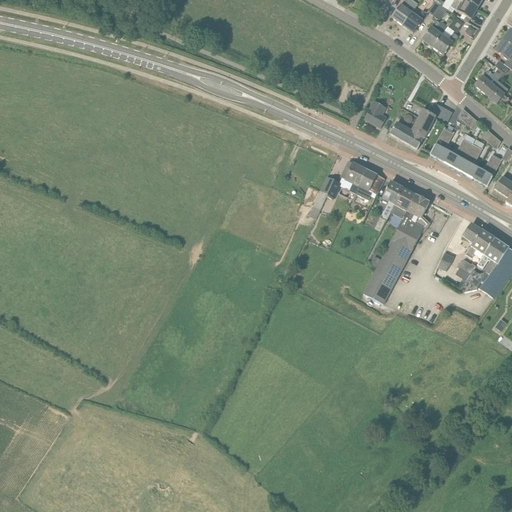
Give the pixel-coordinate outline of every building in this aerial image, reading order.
[(397,11),(391,19),(403,27),(412,15),(411,14),(417,6),(411,1),(409,3),(405,0),(401,6),(397,11)] [(471,21),(477,9),(462,0),(446,0),(444,4),(443,3),(440,6),(448,11),(450,8),(471,21)] [(462,0),(477,9),(483,0),(462,0)] [(432,18),(440,7),(434,3),(427,13),(432,18)] [(441,19),(446,11),(440,7),(432,18),(436,20),(431,28),(422,41),(432,49),(442,36),(447,28),(439,22),(441,19)] [(413,35),(419,26),(427,15),(422,12),(417,19),(412,15),(403,27),(413,35)] [(432,49),(443,57),(457,37),(455,36),(463,24),(455,18),(447,28),(442,36),(432,49)] [(511,48),(511,32),(510,31),(502,41),(511,48)] [(511,48),(502,41),(495,52),(507,61),(504,66),(511,71),(511,48)] [(511,71),(504,66),(499,62),(494,67),(497,70),(492,76),(488,72),(482,78),(475,87),(485,96),(497,83),(497,82),(504,75),(508,69),(511,71)] [(508,91),(503,88),(497,83),(485,96),(496,105),(499,101),(505,106),(510,101),(504,96),(508,91)] [(374,103),(370,110),(381,116),(385,109),(374,103)] [(423,112),(412,131),(424,137),(434,119),(434,118),(437,120),(446,125),(452,114),(444,109),(435,105),(429,116),(423,112)] [(370,110),(364,121),(380,130),(386,119),(381,116),(370,110)] [(424,137),(412,131),(412,132),(397,123),(390,135),(417,151),(423,140),(422,140),(424,137)] [(444,163),(449,154),(444,152),(454,134),(453,134),(453,135),(444,130),(447,125),(446,125),(429,155),(444,163)] [(458,171),(473,145),(473,144),(472,146),(464,141),(464,140),(464,139),(454,157),(449,154),(444,163),(458,171)] [(472,179),(477,170),(473,168),(482,150),(482,149),(481,151),(473,146),(473,145),(458,171),(472,179)] [(502,161),(506,163),(511,154),(511,153),(508,150),(502,161)] [(502,161),(501,160),(501,162),(492,157),(493,156),(492,155),(482,173),(477,170),(472,179),(487,188),(502,161)] [(348,163),(340,178),(341,179),(342,179),(344,180),(353,185),(349,192),(355,195),(359,187),(366,172),(352,165),(348,163)] [(355,195),(352,201),(354,202),(357,196),(368,201),(372,194),(377,196),(380,190),(384,181),(377,177),(366,172),(359,187),(355,195)] [(326,179),(320,193),(324,194),(327,196),(333,182),(330,181),(326,179)] [(327,196),(326,198),(333,201),(340,185),(333,182),(327,196)] [(380,219),(377,224),(379,225),(382,227),(385,222),(386,222),(390,214),(402,190),(390,184),(385,192),(382,200),(388,203),(381,216),(383,217),(381,219),(380,219)] [(403,220),(415,197),(402,190),(390,214),(403,220)] [(327,196),(324,194),(320,193),(309,217),(316,221),(326,198),(327,196)] [(417,235),(424,223),(421,220),(429,204),(415,197),(403,220),(399,226),(417,235)] [(381,304),(422,232),(423,229),(427,226),(424,223),(417,235),(399,226),(364,294),(381,304)] [(466,234),(462,239),(472,245),(481,232),(471,225),(466,234)] [(471,248),(465,256),(471,261),(474,257),(472,255),(476,251),(484,256),(495,241),(484,234),(481,232),(472,245),(471,248)] [(511,252),(495,241),(484,256),(477,266),(482,269),(487,261),(490,263),(484,273),(482,274),(478,274),(474,272),(471,276),(460,291),(464,293),(477,290),(478,289),(494,300),(511,274),(511,252)] [(375,270),(375,271),(380,261),(374,258),(369,267),(375,270)] [(441,261),(437,270),(445,273),(450,265),(446,263),(441,261)] [(459,264),(456,269),(459,270),(462,272),(469,277),(470,277),(470,275),(473,271),(474,268),(475,269),(476,268),(472,265),(471,266),(464,261),(459,264)]
